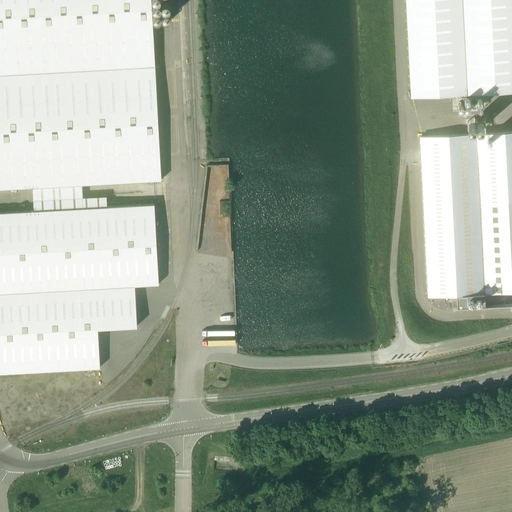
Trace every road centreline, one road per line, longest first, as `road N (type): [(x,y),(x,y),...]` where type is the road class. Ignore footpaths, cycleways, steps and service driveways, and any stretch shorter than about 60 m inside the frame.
road 1 (unclassified): [(184,429),(511,376)]
road 2 (unclassified): [(13,461),(39,463),(184,429)]
